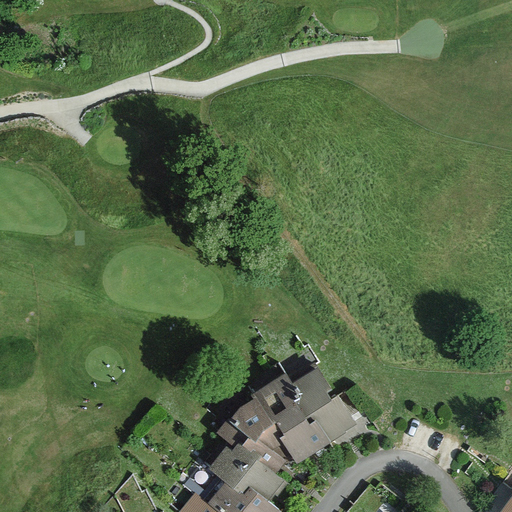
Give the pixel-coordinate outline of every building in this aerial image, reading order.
[(315,421),(326,439),(342,429),(340,426),(352,418),(337,395),(330,399),(325,391),(330,387),(319,369),(308,376),(306,373),(291,381),(299,394),(292,399),(309,425),(315,421)] [(282,435),(293,452),(305,445),(308,451),(326,439),(315,421),(309,425),(292,399),(299,394),(291,381),(289,378),(273,389),(271,387),(254,397),(255,399),(270,421),(277,417),(286,433),(282,435)] [(257,456),(272,468),(281,456),(284,458),(293,452),(282,435),(286,433),(277,417),(270,421),(255,399),(243,407),(233,419),(237,422),(225,436),(238,446),(239,446),(244,441),(260,453),(257,456)] [(251,485),(264,494),(272,486),(276,489),(285,478),(272,468),(257,456),(260,453),(244,441),(239,446),(238,446),(234,450),(232,449),(215,470),(221,475),(244,493),(251,485)] [(275,511),(280,507),(264,494),(251,485),(244,493),(221,475),(211,488),(218,494),(212,500),(227,511),(275,511)] [(227,511),(212,500),(209,503),(200,496),(186,511),(227,511)]
